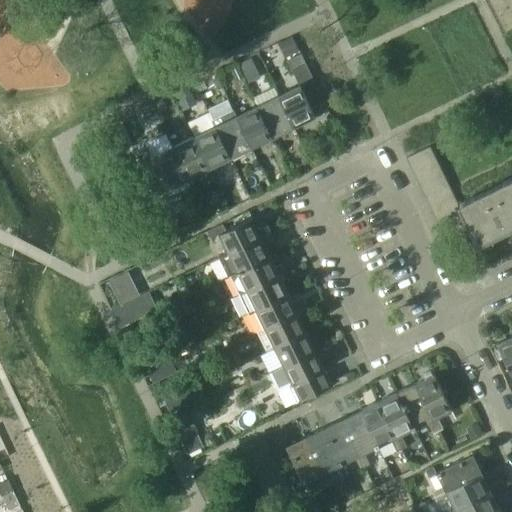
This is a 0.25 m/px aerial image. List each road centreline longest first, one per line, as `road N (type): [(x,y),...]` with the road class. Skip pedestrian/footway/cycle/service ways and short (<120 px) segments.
road 1 (residential): [(451,317),(373,160),(312,189),(390,350)]
road 2 (residential): [(511,430),(451,317)]
